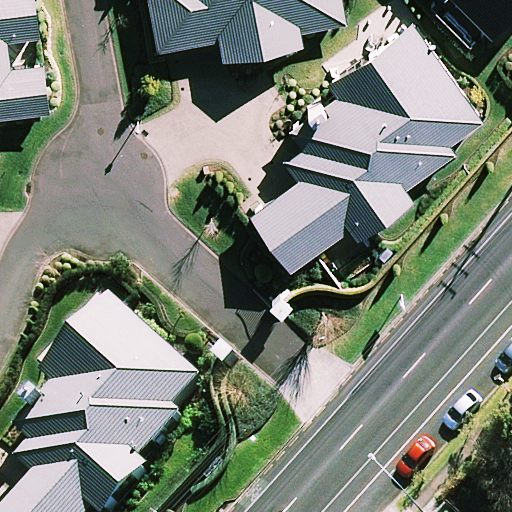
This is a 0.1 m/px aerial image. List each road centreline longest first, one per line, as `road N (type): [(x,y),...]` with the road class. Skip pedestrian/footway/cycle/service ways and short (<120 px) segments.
road 1 (residential): [(357,429),(98,191)]
road 2 (tertiary): [(357,429),(511,257)]
road 3 (residential): [(98,191),(78,0)]
road 4 (residential): [(0,326),(48,224),(98,191)]
